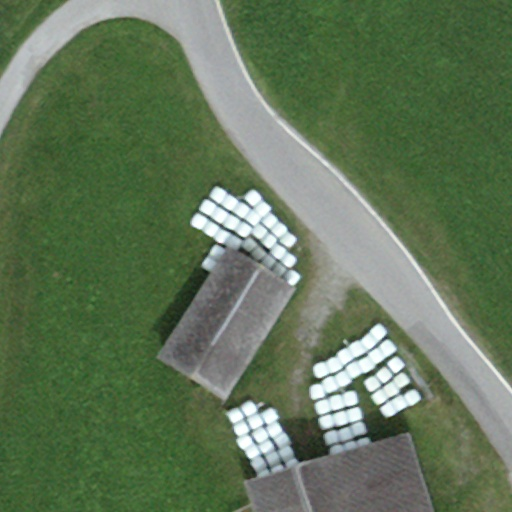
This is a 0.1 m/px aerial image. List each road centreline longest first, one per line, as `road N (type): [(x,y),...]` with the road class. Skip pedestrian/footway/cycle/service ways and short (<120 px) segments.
road 1 (unclassified): [(511,427),(241,100),(191,0)]
road 2 (track): [(0,114),(36,50),(107,0)]
